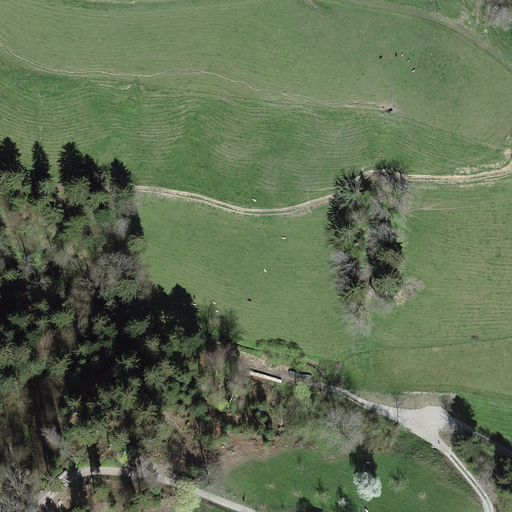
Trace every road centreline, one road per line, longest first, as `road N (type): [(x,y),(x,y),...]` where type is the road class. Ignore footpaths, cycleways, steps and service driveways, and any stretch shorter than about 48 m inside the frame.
road 1 (unclassified): [(33,511),(74,475),(94,469),(164,479),(251,511)]
road 2 (track): [(489,511),(431,427),(453,422),(511,454)]
road 3 (track): [(434,423),(259,369)]
